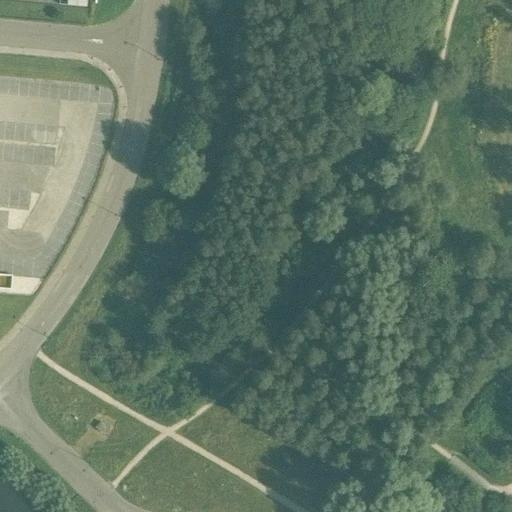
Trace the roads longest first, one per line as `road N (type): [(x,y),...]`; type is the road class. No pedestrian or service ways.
road 1 (unclassified): [(0,373),(50,322),(100,232),(130,159),(149,46)]
road 2 (unclassified): [(0,33),(149,46)]
road 3 (unclassified): [(109,511),(0,412)]
